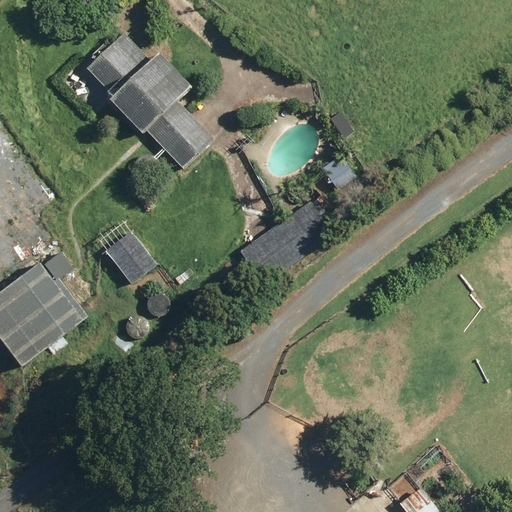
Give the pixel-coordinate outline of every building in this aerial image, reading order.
[(152,65),(124,35),(87,70),(183,172),(216,141),(179,102),(194,87),(163,54),(152,65)] [(362,180),(347,161),(328,175),(343,195),(362,180)] [(331,242),(310,210),(244,253),(265,285),(331,242)] [(158,268),(134,235),(109,254),(133,286),(158,268)] [(33,286),(25,275),(0,294),(0,334),(25,368),(89,320),(52,271),(33,286)] [(439,511),(424,489),(403,504),(409,511),(439,511)]
